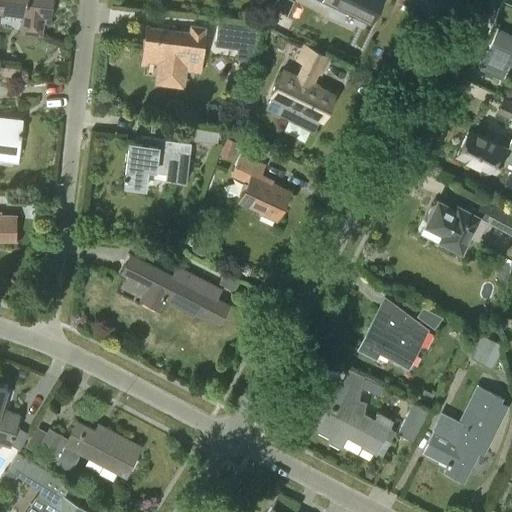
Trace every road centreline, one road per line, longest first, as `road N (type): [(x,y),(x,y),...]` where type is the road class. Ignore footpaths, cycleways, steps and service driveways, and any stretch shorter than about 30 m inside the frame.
road 1 (residential): [(226,437),(304,299),(448,0)]
road 2 (residential): [(38,341),(86,0)]
road 3 (residential): [(226,437),(38,341)]
road 4 (residential): [(371,511),(226,437)]
